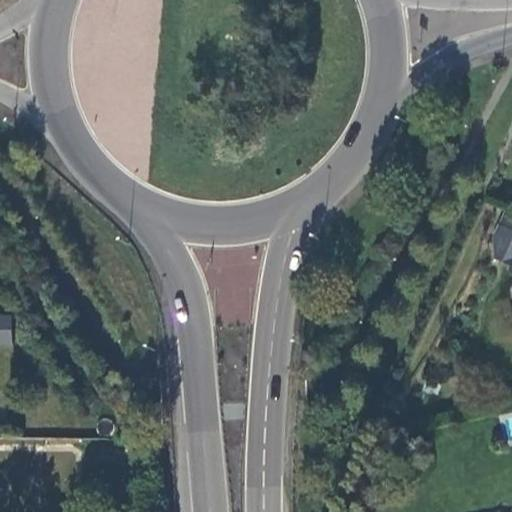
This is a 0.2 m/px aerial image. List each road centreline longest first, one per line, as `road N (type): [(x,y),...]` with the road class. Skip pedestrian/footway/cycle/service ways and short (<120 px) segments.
road 1 (trunk): [(268,511),(275,339),(302,207)]
road 2 (trunk): [(149,216),(184,288),(209,511)]
road 3 (primary): [(377,119),(465,50),(511,32)]
road 4 (primary): [(149,216),(227,229),(302,207)]
road 5 (primary): [(54,0),(44,64),(62,134)]
road 6 (primary): [(62,134),(84,168),(149,216)]
road 7 (primary): [(377,119),(388,71),(377,0)]
